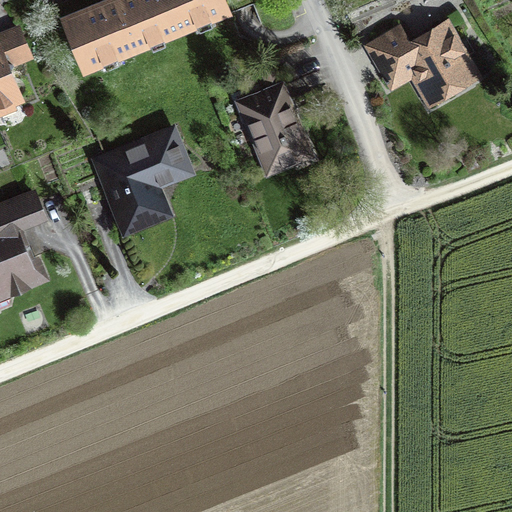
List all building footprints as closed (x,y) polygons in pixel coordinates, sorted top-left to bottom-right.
[(222,0),(104,0),(66,16),(89,75),(230,19),(222,0)] [(401,21),(364,41),(391,92),(411,82),(426,111),(484,81),(451,19),(411,41),(401,21)] [(0,106),(24,97),(12,67),(31,59),(17,26),(0,33),(0,106)] [(233,103),(263,180),(317,159),(286,82),(233,103)] [(176,125),(91,159),(124,240),(176,219),(164,189),(196,176),(176,125)] [(0,302),(45,286),(25,232),(49,223),(37,191),(0,204),(0,302)]
